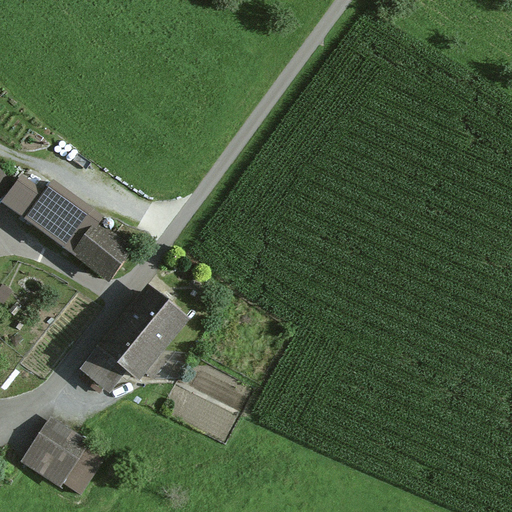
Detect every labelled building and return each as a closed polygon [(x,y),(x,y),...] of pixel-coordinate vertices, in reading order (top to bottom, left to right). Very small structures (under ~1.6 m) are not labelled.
[(0,198),(10,189),(0,179),(0,198)] [(10,203),(110,280),(130,253),(96,227),(101,221),(55,186),(46,198),(26,182),(10,203)] [(149,294),(126,323),(163,353),(187,324),(149,294)] [(126,323),(102,353),(140,383),(163,353),(126,323)] [(96,450),(51,423),(28,461),(72,488),(96,450)]
